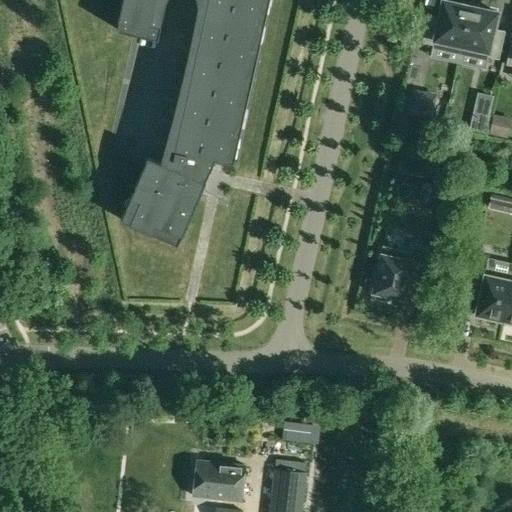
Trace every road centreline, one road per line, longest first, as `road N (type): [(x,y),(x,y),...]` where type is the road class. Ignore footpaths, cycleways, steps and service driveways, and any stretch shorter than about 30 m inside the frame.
road 1 (residential): [(283,363),(362,0)]
road 2 (residential): [(6,362),(30,356),(283,363)]
road 3 (residential): [(283,363),(392,367),(511,388)]
road 4 (unclassified): [(35,511),(6,362)]
